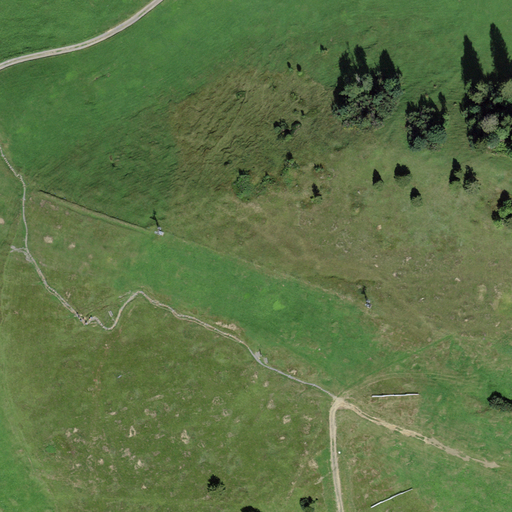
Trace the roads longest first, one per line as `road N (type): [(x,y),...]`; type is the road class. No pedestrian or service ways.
road 1 (track): [(340,511),(331,430),(339,397),(422,388),(482,407)]
road 2 (track): [(0,66),(105,36),(158,0)]
